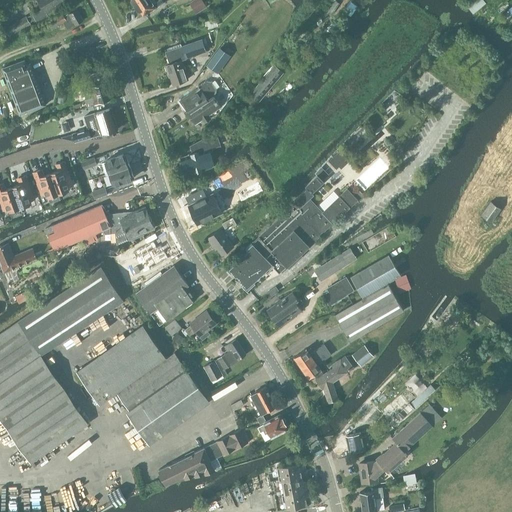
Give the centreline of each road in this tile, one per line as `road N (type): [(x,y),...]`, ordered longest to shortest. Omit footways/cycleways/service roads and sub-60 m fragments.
road 1 (tertiary): [(337,511),(321,456),(268,358),(189,254),(145,136)]
road 2 (residential): [(145,136),(0,168)]
road 3 (tertiary): [(145,136),(97,0)]
